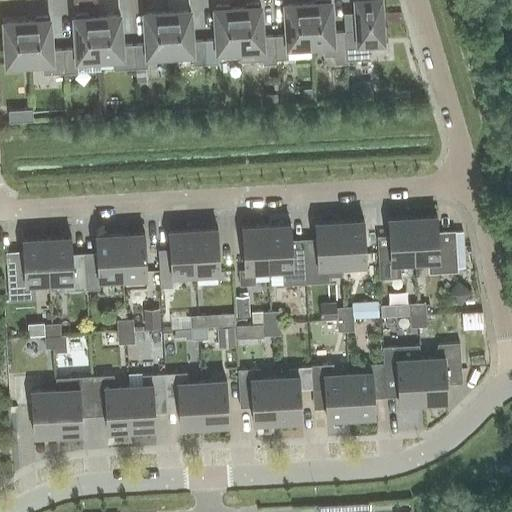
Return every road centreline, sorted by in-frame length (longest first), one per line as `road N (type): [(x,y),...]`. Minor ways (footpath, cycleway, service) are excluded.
road 1 (residential): [(0,213),(469,179)]
road 2 (tertiary): [(511,382),(426,458),(401,467),(207,484)]
road 3 (tertiary): [(207,484),(84,488),(17,511)]
road 4 (residential): [(511,367),(469,179)]
road 5 (residential): [(469,179),(413,0)]
